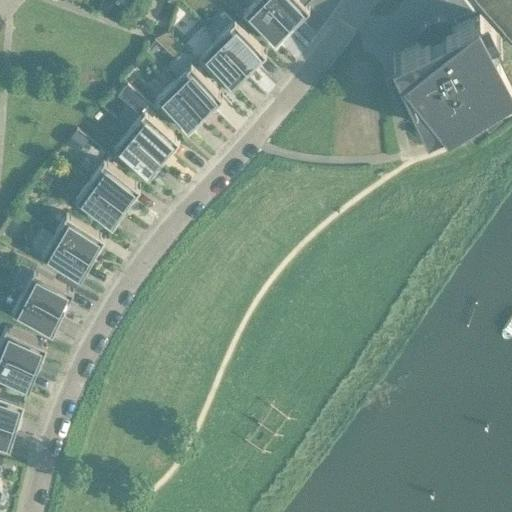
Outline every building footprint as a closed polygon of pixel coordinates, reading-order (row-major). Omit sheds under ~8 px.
[(291,24),(266,0),(252,0),(242,10),(273,41),(274,42),(291,24)] [(266,0),(291,24),(309,7),(308,6),(302,1),(303,0),(266,0)] [(392,53),(397,81),(398,87),(400,87),(399,86),(412,87),(431,128),(432,128),(431,125),(457,113),(458,115),(458,114),(463,124),(464,123),(459,114),(482,103),(487,112),(483,103),(484,102),(483,101),(509,89),(510,91),(511,91),(492,49),(499,39),(500,40),(501,39),(478,12),(477,13),(478,15),(446,30),(445,20),(440,20),(435,21),(431,23),(426,25),(423,28),(419,32),(426,39),(394,55),(394,53),(392,53)] [(216,36),(248,68),(266,50),(265,50),(264,50),(234,19),(216,36)] [(248,68),(216,36),(199,54),(230,84),(229,85),(230,86),(248,68)] [(190,63),(173,80),(204,112),(222,94),(221,93),(221,94),(190,63)] [(204,112),(173,80),(155,97),(186,128),(185,128),(186,129),(204,112)] [(117,93),(141,113),(128,128),(163,156),(179,137),(178,136),(177,137),(151,115),(156,109),(126,82),(117,93)] [(163,156),(128,128),(113,146),(146,174),(146,175),(147,176),(163,156)] [(103,159),(89,179),(125,205),(140,184),(139,184),(138,184),(103,159)] [(125,205),(89,179),(75,198),(110,224),(111,225),(125,205)] [(66,212),(53,233),(92,256),(105,234),(104,234),(103,235),(66,212)] [(92,256),(53,233),(41,254),(78,276),(78,277),(79,278),(92,256)] [(22,290),(62,310),(73,287),(72,287),(33,268),(32,270),(18,263),(8,283),(22,290)] [(62,310),(22,290),(11,311),(50,331),(51,332),(62,310)] [(0,337),(0,350),(37,365),(46,342),(45,342),(45,343),(5,326),(0,337)] [(27,389),(37,365),(0,350),(0,376),(27,387),(26,388),(27,389)] [(0,392),(0,417),(16,423),(24,399),(23,399),(22,399),(0,392)] [(16,423),(0,417),(0,443),(8,446),(7,447),(9,447),(16,423)]
